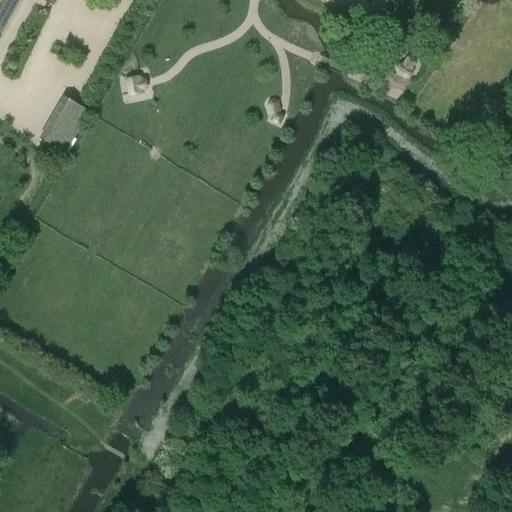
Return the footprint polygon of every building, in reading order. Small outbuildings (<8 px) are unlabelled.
[(0,0),(0,31),(17,0),(0,0)] [(407,59),(397,76),(405,81),(416,64),(407,59)] [(125,77),(126,80),(125,80),(128,97),(141,94),(141,90),(146,89),(145,81),(139,82),(138,77),(129,79),(129,76),(125,77)] [(65,99),(40,143),(63,156),(88,113),(77,106),(65,99)] [(281,109),(279,102),(273,99),(268,100),(266,106),(268,115),(271,116),(270,120),(279,125),(284,116),(280,113),(281,109)]
